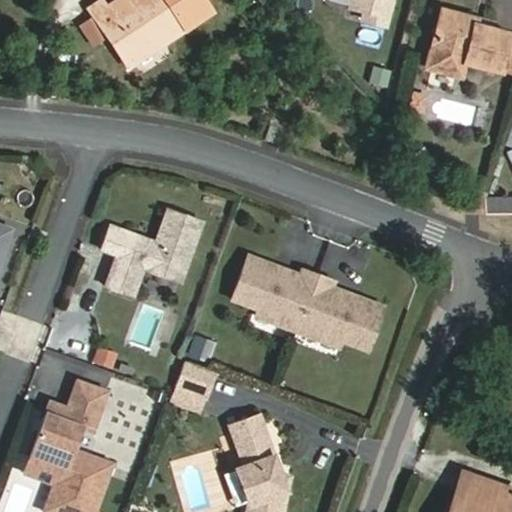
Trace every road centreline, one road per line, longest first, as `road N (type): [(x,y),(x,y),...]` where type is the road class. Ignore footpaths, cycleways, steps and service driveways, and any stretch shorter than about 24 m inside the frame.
road 1 (residential): [(493,280),(460,248),(176,142),(97,130)]
road 2 (residential): [(0,412),(97,130)]
road 3 (residential): [(371,511),(436,345),(493,280)]
